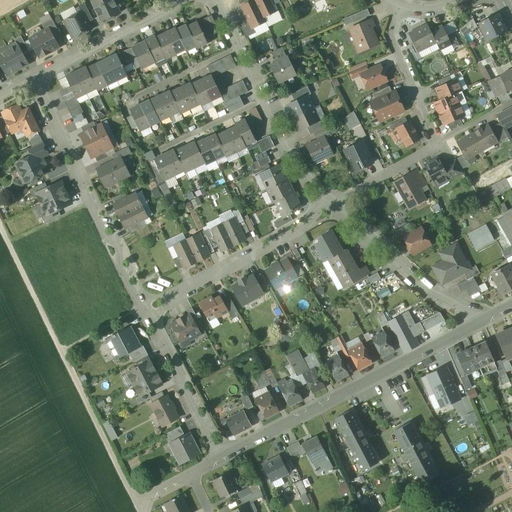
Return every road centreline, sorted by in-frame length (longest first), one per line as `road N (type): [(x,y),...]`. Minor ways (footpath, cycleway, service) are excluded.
road 1 (residential): [(220,458),(34,80)]
road 2 (track): [(0,225),(140,511)]
road 3 (residential): [(472,324),(220,458)]
road 4 (residential): [(215,0),(287,151),(331,202)]
road 5 (residential): [(331,202),(316,220),(166,301)]
road 6 (residential): [(331,202),(472,324)]
road 7 (residential): [(34,80),(184,0)]
road 8 (residential): [(402,5),(393,40),(437,142)]
road 9 (residential): [(437,142),(331,202)]
